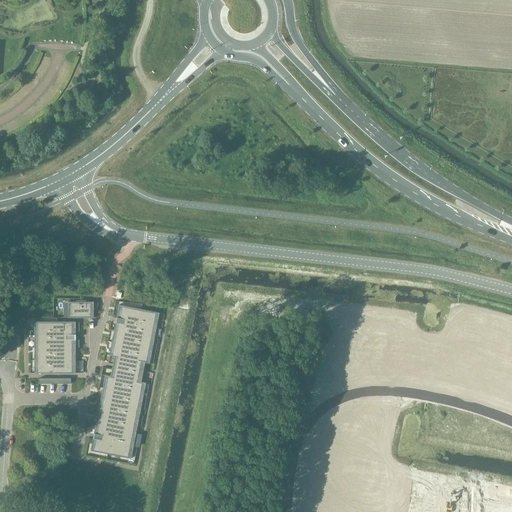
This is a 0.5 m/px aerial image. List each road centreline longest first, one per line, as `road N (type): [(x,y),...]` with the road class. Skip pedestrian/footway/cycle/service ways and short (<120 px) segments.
road 1 (unclassified): [(511,290),(430,271),(112,231)]
road 2 (primary): [(286,83),(391,181),(511,240)]
road 3 (primary): [(511,222),(413,166),(335,96)]
